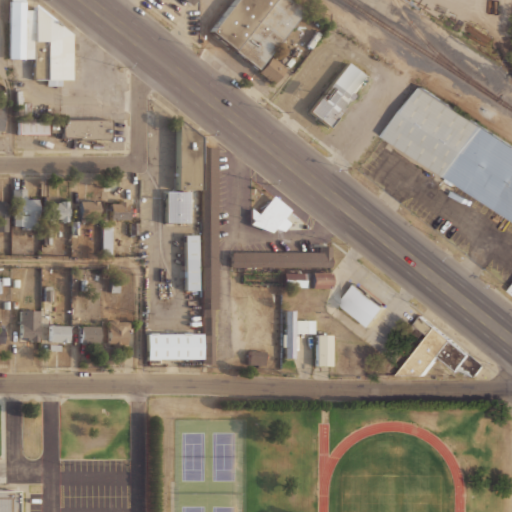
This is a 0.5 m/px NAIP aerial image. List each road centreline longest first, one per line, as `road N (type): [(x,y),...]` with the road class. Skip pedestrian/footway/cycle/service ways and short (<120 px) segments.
road 1 (trunk): [(511,341),(88,0)]
road 2 (residential): [(511,379),(0,384)]
road 3 (residential): [(151,51),(140,90),(140,174),(0,174)]
